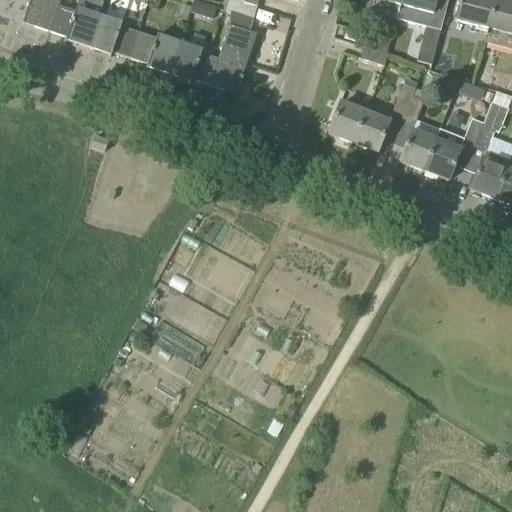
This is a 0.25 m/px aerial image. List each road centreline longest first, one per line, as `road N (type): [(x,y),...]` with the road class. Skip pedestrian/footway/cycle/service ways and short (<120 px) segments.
road 1 (track): [(252,511),(420,219)]
road 2 (residential): [(267,158),(107,103),(0,78)]
road 3 (residential): [(511,256),(267,158)]
road 4 (residential): [(267,158),(319,0)]
